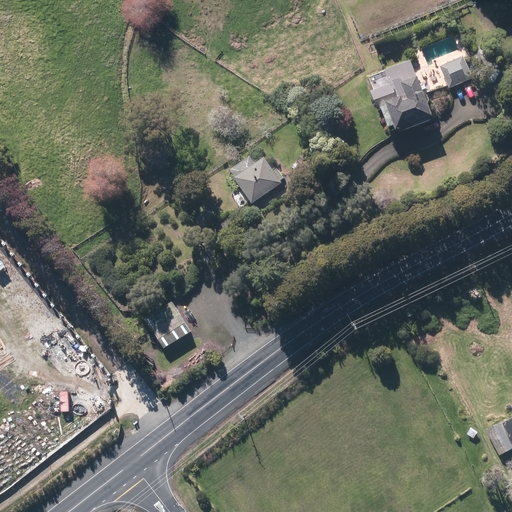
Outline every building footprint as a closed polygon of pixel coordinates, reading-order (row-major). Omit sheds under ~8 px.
[(466,57),(440,67),(448,87),(474,77),(466,57)] [(387,99),(399,130),(438,115),(421,72),(407,78),(414,97),(404,101),(401,93),(387,99)] [(229,168),(254,202),(284,181),(266,156),(255,163),(249,154),(229,168)] [(157,332),(168,346),(194,328),(183,313),(157,332)] [(511,413),(486,428),(500,454),(511,446),(511,413)]
